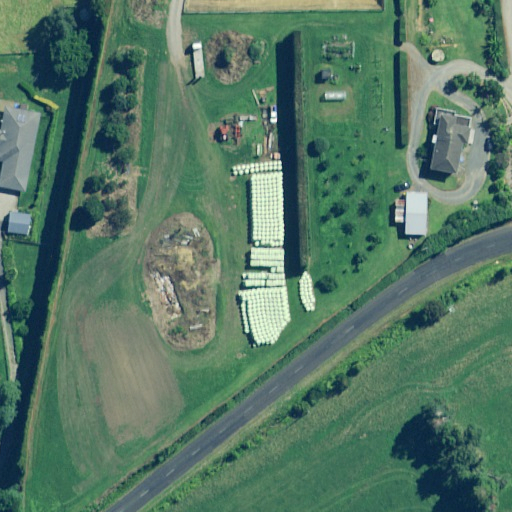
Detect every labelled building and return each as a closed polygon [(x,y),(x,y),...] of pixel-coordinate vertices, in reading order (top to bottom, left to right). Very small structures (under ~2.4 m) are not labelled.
[(467,33),(465,0),(425,0),(427,34),(467,33)] [(73,61),(55,56),(45,88),(63,94),(73,61)] [(43,116),(7,108),(2,132),(0,131),(0,160),(5,162),(0,185),(26,192),(33,159),(38,137),(43,116)] [(459,145),(468,146),(470,131),(464,130),(465,120),(447,117),(447,112),(429,110),(421,171),(455,175),(459,145)] [(431,193),(409,193),(409,200),(397,200),(397,222),(409,222),(409,234),(430,235),(431,193)] [(32,215),(11,212),(8,232),(29,235),(32,215)]
